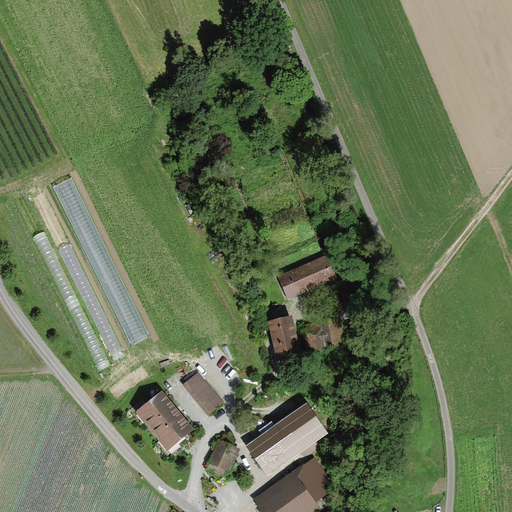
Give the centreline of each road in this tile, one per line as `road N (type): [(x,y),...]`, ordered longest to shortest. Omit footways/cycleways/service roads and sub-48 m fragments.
road 1 (residential): [(273,0),(431,356),(446,424),(448,511)]
road 2 (unclassified): [(192,511),(104,424),(0,289)]
road 3 (track): [(411,308),(511,175)]
